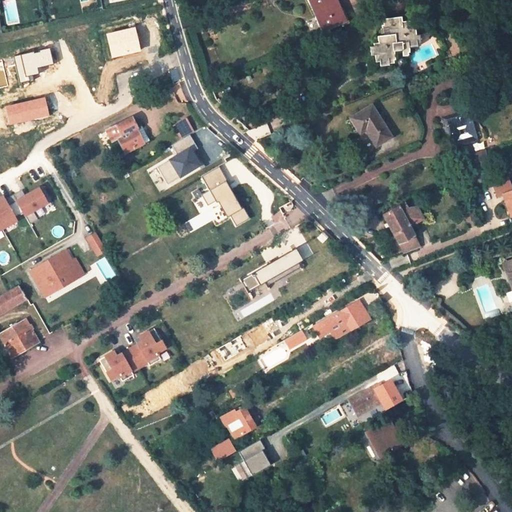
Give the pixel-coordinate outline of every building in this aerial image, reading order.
[(308,0),(322,31),(339,23),(335,13),(339,11),(338,8),(334,0),(308,0)] [(348,23),(341,6),(338,8),(339,11),(335,13),(339,23),(340,26),(348,23)] [(393,51),(401,50),(402,53),(409,52),(408,47),(416,46),(414,25),(410,25),(409,21),(401,22),(400,17),(382,19),(383,24),(380,25),(381,28),(380,28),(381,34),(384,34),(384,35),(376,36),(377,46),(369,47),(370,55),(374,55),(375,62),(379,61),(379,66),(388,65),(387,60),(394,60),(393,51)] [(449,126),(455,146),(477,139),(475,134),(487,131),(485,125),(509,119),(504,103),(496,106),(495,101),(479,106),(483,119),(472,122),(470,115),(459,118),(458,116),(445,119),(447,127),(449,126)] [(375,146),(390,137),(371,106),(351,118),(360,133),(365,130),(375,146)] [(124,154),(148,141),(140,126),(136,128),(131,118),(106,131),(112,141),(117,139),(120,144),(124,153),(124,154)] [(179,124),(185,135),(193,131),(186,119),(179,124)] [(200,154),(191,138),(177,146),(182,154),(176,158),(180,164),(186,161),(186,162),(200,154)] [(118,156),(124,153),(120,144),(114,147),(118,156)] [(220,166),(204,175),(231,227),(247,219),(220,166)] [(509,177),(493,183),(498,196),(503,194),(511,216),(511,215),(511,186),(511,187),(509,177)] [(15,196),(22,215),(48,206),(41,187),(15,196)] [(207,203),(215,199),(210,190),(203,194),(207,203)] [(381,214),(392,235),(393,234),(403,251),(417,243),(408,226),(415,223),(404,203),(398,207),(397,205),(381,214)] [(32,235),(54,222),(52,218),(30,230),(32,235)] [(317,238),(325,246),(330,241),(322,233),(317,238)] [(84,253),(102,243),(96,234),(79,244),(84,253)] [(75,260),(69,250),(66,252),(72,262),(75,260)] [(66,252),(31,272),(40,288),(48,283),(53,292),(83,274),(75,260),(72,262),(66,252)] [(511,259),(502,263),(511,288),(511,259)] [(48,283),(40,288),(45,297),(53,292),(48,283)] [(26,299),(19,287),(10,293),(16,304),(26,299)] [(0,313),(16,304),(10,293),(0,298),(0,313)] [(353,304),(323,320),(314,326),(319,334),(322,335),(329,331),(334,340),(366,322),(365,321),(368,319),(359,303),(354,306),(353,304)] [(25,320),(0,334),(0,336),(12,357),(38,343),(25,320)] [(250,351),(269,340),(265,333),(275,327),(271,320),(242,337),(242,339),(232,345),(237,353),(247,347),(250,351)] [(109,381),(167,352),(154,326),(138,335),(141,340),(116,353),(114,350),(98,358),(109,381)] [(300,331),(284,340),(289,348),(304,339),(300,331)] [(386,368),(401,360),(398,348),(380,358),(386,368)] [(356,415),(380,402),(384,409),(402,399),(391,380),(373,390),(372,388),(348,401),(356,415)] [(255,427),(244,408),(235,413),(233,411),(220,418),(225,427),(226,426),(234,439),(242,435),(246,442),(258,435),(254,428),(255,427)] [(216,417),(212,410),(204,415),(208,422),(216,417)] [(391,450),(399,446),(401,444),(400,443),(393,429),(390,425),(381,430),(379,426),(365,433),(378,457),(391,450)] [(393,429),(400,443),(408,439),(400,425),(393,429)] [(236,452),(240,460),(230,465),(239,481),(271,464),(258,440),(236,452)] [(217,460),(233,451),(227,441),(211,450),(217,460)] [(404,454),(399,446),(391,450),(395,458),(404,454)]
